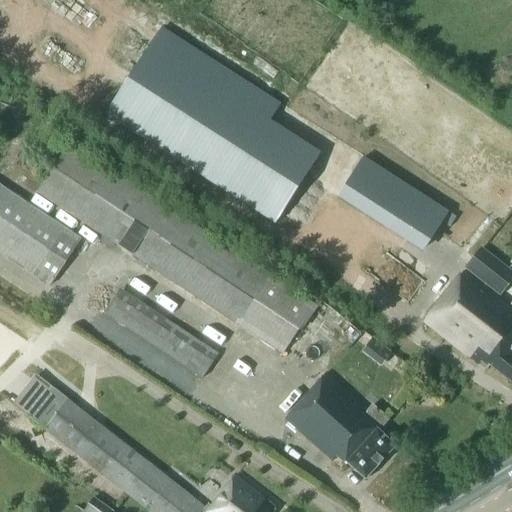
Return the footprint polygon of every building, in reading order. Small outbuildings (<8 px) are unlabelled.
[(270,121),(280,104),(161,28),(106,114),(275,223),(320,153),(270,121)] [(318,307),(70,144),(37,193),(285,356),(318,307)] [(80,239),(0,185),(0,252),(50,285),(80,239)] [(411,230),(427,242),(451,210),(435,198),(411,230)] [(467,268),(500,294),(511,279),(511,274),(481,250),(467,268)] [(511,308),(465,271),(425,322),(486,370),(490,365),(511,382),(511,381),(511,308)] [(189,395),(218,350),(119,287),(102,313),(151,344),(139,363),(189,395)] [(381,363),(390,350),(372,336),(362,349),(381,363)] [(42,352),(11,386),(30,404),(61,369),(42,352)] [(388,418),(373,406),(368,411),(326,374),(285,419),(332,461),(337,456),(346,465),(347,463),(365,479),(395,446),(377,430),(388,418)] [(51,387),(28,416),(149,511),(201,511),(205,508),(193,498),(51,387)] [(208,511),(272,511),(277,507),(261,495),(237,475),(208,511)] [(93,497),(84,510),(85,511),(113,511),(114,511),(93,497)]
